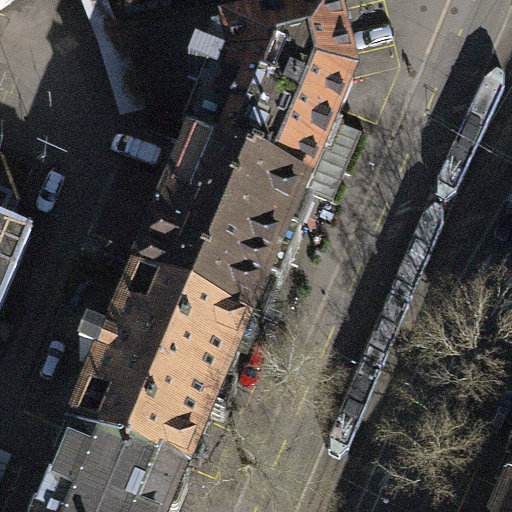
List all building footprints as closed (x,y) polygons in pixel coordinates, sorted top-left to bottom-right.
[(229,71),(194,147),(305,193),(351,85),(335,7),(221,33),(229,71)] [(305,193),(194,147),(139,280),(251,327),(269,288),(280,293),(300,244),(287,238),(305,193)] [(0,193),(18,200),(31,167),(0,154),(0,193)] [(0,314),(32,238),(7,229),(18,200),(0,193),(0,314)] [(224,389),(251,327),(139,280),(109,351),(85,341),(78,358),(102,368),(74,433),(186,480),(210,423),(222,428),(236,394),(224,389)] [(171,511),(178,497),(186,480),(74,433),(68,452),(43,511),(171,511)] [(511,511),(511,492),(505,490),(495,511),(511,511)]
